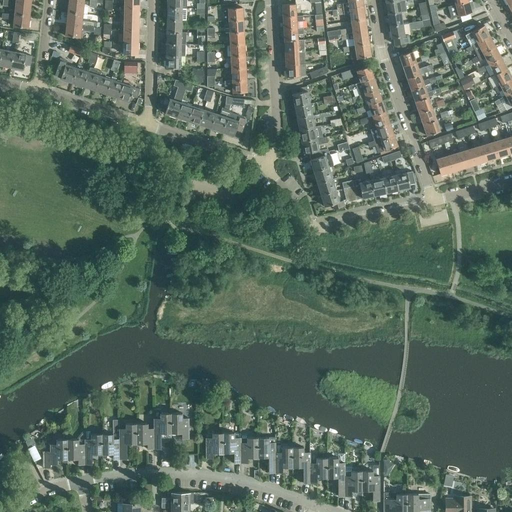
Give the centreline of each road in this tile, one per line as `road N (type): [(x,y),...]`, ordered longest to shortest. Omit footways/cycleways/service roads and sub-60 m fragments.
road 1 (residential): [(80,481),(124,473),(224,480),(331,511)]
road 2 (residential): [(375,0),(383,55),(433,202)]
road 3 (residential): [(263,164),(316,226),(433,202)]
road 4 (residential): [(263,164),(277,142),(270,0)]
road 5 (residential): [(263,164),(145,124)]
road 6 (residential): [(145,124),(153,0)]
